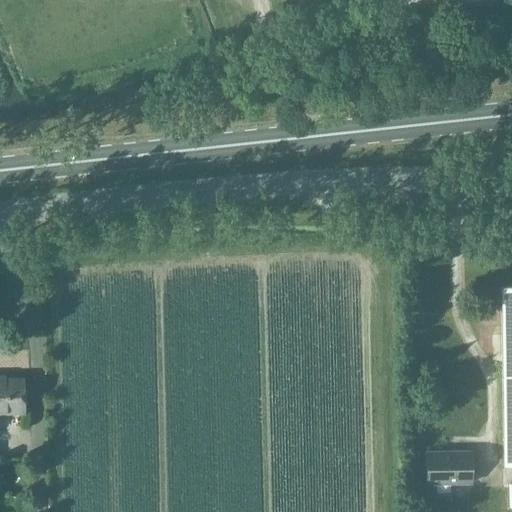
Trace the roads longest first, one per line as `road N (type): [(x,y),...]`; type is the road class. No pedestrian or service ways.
road 1 (secondary): [(511,117),(0,172)]
road 2 (unclassified): [(0,220),(212,192),(511,188)]
road 3 (unclassified): [(430,0),(357,17),(286,58)]
